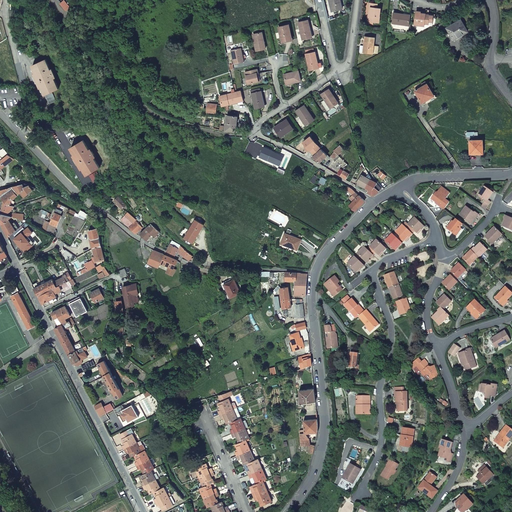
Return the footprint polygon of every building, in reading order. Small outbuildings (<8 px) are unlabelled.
[(68,5),(62,0),(60,0),(58,2),(64,9),(68,5)] [(342,9),(339,0),(328,0),(329,3),(331,3),(333,11),(342,9)] [(370,8),(369,22),(378,23),(380,9),(376,8),(377,4),(370,3),(369,8),(370,8)] [(425,13),(419,12),(419,11),(415,10),(414,24),(423,25),(424,23),(427,23),(428,20),(432,20),(432,15),(425,14),(425,13)] [(392,23),(408,25),(409,22),(409,15),(403,15),(403,13),(393,12),(392,23)] [(311,37),(307,20),(298,22),(301,40),(311,37)] [(451,39),(465,32),(459,20),(445,28),(451,39)] [(281,42),(290,40),(288,29),(289,29),(288,24),(277,27),(281,42)] [(252,34),(255,50),(264,48),(261,32),(252,34)] [(364,46),(363,53),(372,53),(377,53),(378,46),(373,46),(374,38),(365,37),(364,46)] [(231,50),(234,64),(245,62),(241,47),(231,50)] [(305,54),(309,70),(318,68),(314,52),(305,54)] [(36,79),(39,87),(40,86),(48,103),(54,100),(50,91),(57,88),(52,78),(54,77),(50,68),(48,69),(44,59),(31,64),(34,71),(33,72),(36,79)] [(247,84),(259,82),(257,73),(258,73),(257,70),(245,72),(247,84)] [(298,71),(283,74),(285,83),(294,81),(294,82),(300,81),(298,71)] [(433,95),(426,83),(414,90),(422,102),(433,95)] [(320,94),(329,108),(337,103),(328,89),(320,94)] [(240,90),(219,96),(221,106),(222,106),(243,100),(240,90)] [(264,106),(260,91),(259,91),(256,92),(255,90),(250,91),(251,93),(254,108),(264,106)] [(423,104),(435,97),(433,95),(422,102),(423,104)] [(313,120),(304,105),(295,111),(305,125),(313,120)] [(227,115),(225,126),(219,126),(219,131),(235,131),(236,124),(237,116),(227,115)] [(283,135),(293,129),(286,119),(274,128),(277,133),(280,131),(283,135)] [(321,149),(310,136),(303,142),(306,145),(309,149),(310,149),(312,152),(314,155),(321,149)] [(94,155),(89,147),(87,148),(82,139),(69,146),(74,153),(72,154),(81,168),(82,167),(86,174),(98,166),(92,156),(94,155)] [(470,153),(483,153),(483,139),(474,139),(469,139),(470,153)] [(341,145),(334,151),(335,151),(331,155),(334,159),(344,150),(341,145)] [(259,156),(275,164),(279,156),(271,151),(267,149),(263,147),(259,156)] [(321,160),(324,158),(326,160),(329,157),(321,149),(314,155),(312,156),(314,158),(312,159),(315,161),(316,160),(318,163),(321,160)] [(0,168),(13,158),(7,153),(0,158),(0,168)] [(94,170),(88,174),(92,181),(98,177),(94,170)] [(349,174),(343,170),(340,176),(345,179),(349,174)] [(360,186),(365,188),(366,185),(369,180),(361,175),(356,184),(360,186)] [(373,188),(375,184),(375,183),(369,180),(366,185),(365,188),(368,189),(366,192),(372,195),(378,191),(373,188)] [(20,191),(28,185),(21,183),(11,185),(18,193),(20,191)] [(10,186),(3,189),(6,193),(12,188),(16,194),(18,193),(11,185),(10,186)] [(23,196),(34,187),(30,185),(28,185),(20,191),(23,196)] [(477,196),(484,201),(480,207),(485,209),(490,202),(487,200),(489,197),(488,196),(491,191),(484,186),(477,196)] [(430,199),(439,205),(438,206),(443,210),(448,202),(444,199),(449,193),(440,187),(436,193),(435,192),(430,199)] [(12,188),(6,193),(11,199),(17,195),(16,194),(12,188)] [(0,197),(3,201),(3,202),(8,206),(8,205),(12,205),(13,201),(11,199),(6,193),(3,189),(0,189),(0,197)] [(356,210),(364,200),(358,195),(355,192),(352,194),(349,198),(353,201),(349,206),(354,211),(356,210)] [(128,207),(118,196),(114,200),(122,208),(124,206),(126,209),(128,207)] [(112,201),(120,210),(122,208),(114,200),(112,201)] [(1,210),(7,212),(8,211),(13,206),(14,205),(8,205),(8,206),(3,202),(1,210)] [(458,215),(470,224),(478,214),(473,211),(472,212),(470,211),(471,210),(465,206),(458,215)] [(57,226),(61,216),(59,215),(61,211),(55,208),(49,223),(45,231),(45,232),(52,236),(56,226),(57,226)] [(142,227),(134,220),(134,219),(128,212),(126,214),(126,216),(122,220),(130,227),(129,228),(135,234),(137,233),(141,228),(142,227)] [(15,231),(8,220),(11,217),(10,216),(0,213),(0,224),(7,238),(15,231)] [(511,230),(511,214),(510,218),(505,216),(501,226),(511,230)] [(408,224),(416,232),(420,228),(421,230),(424,227),(415,218),(408,224)] [(460,227),(462,224),(455,220),(453,222),(452,221),(446,229),(452,234),(455,230),(456,231),(460,227)] [(203,225),(195,221),(186,238),(193,242),(203,225)] [(140,234),(147,240),(151,235),(154,239),(156,237),(155,236),(159,233),(150,224),(143,231),(140,234)] [(395,232),(404,240),(408,236),(409,238),(412,235),(402,225),(395,232)] [(455,236),(461,228),(460,227),(456,231),(455,230),(452,234),(455,236)] [(492,244),(502,235),(494,227),(484,236),(492,244)] [(103,258),(96,228),(93,229),(92,228),(88,229),(90,238),(92,248),(93,248),(96,260),(103,258)] [(80,244),(84,237),(78,234),(74,241),(80,244)] [(300,241),(284,234),(281,243),(288,246),(288,247),(296,250),(300,241)] [(401,243),(391,234),(384,241),(392,249),(397,245),(399,246),(401,243)] [(375,239),(368,245),(377,254),(381,250),(382,252),(385,249),(375,239)] [(477,257),(478,258),(488,249),(481,242),(471,251),(477,257)] [(11,263),(0,243),(0,261),(3,268),(9,265),(11,263)] [(178,248),(171,244),(167,250),(175,255),(177,250),(182,255),(184,256),(188,259),(191,255),(180,245),(178,248)] [(372,254),(363,246),(357,253),(366,262),(369,259),(368,258),(372,254)] [(158,267),(163,254),(154,250),(150,258),(148,262),(158,267)] [(471,250),(462,258),(469,265),(477,257),(471,251),(471,250)] [(164,255),(161,263),(169,267),(166,272),(173,275),(176,269),(173,268),(176,260),(164,255)] [(347,263),(355,271),(359,267),(360,268),(363,264),(354,256),(347,263)] [(88,271),(96,266),(92,260),(84,264),(88,271)] [(456,277),(465,269),(458,262),(452,268),(450,270),(456,277)] [(384,275),(389,288),(390,287),(399,284),(394,271),(384,275)] [(52,279),(41,284),(40,284),(40,285),(38,286),(36,282),(32,284),(38,296),(59,286),(64,283),(68,281),(72,279),(68,272),(64,275),(62,276),(62,277),(53,282),(52,279)] [(292,281),(294,281),(294,273),(285,272),(285,277),(285,280),(285,281),(292,281)] [(294,282),(294,290),(305,289),(306,274),(294,273),(294,281),(294,282)] [(457,281),(450,274),(448,273),(443,278),(445,279),(442,283),(448,290),(457,281)] [(340,285),(338,283),(338,282),(339,282),(339,281),(339,280),(339,279),(335,275),(325,283),(329,288),(332,291),(332,292),(334,295),(342,289),(340,285)] [(214,283),(219,296),(228,292),(223,279),(214,283)] [(131,283),(125,284),(126,286),(122,287),(126,307),(134,305),(134,302),(136,302),(134,295),(137,294),(134,284),(131,284),(131,283)] [(390,287),(394,298),(403,295),(399,284),(390,287)] [(59,286),(38,296),(42,304),(48,301),(50,305),(56,302),(54,297),(56,296),(54,293),(61,290),(59,286)] [(290,307),(288,298),(287,286),(279,288),(282,308),(290,307)] [(502,306),(511,295),(511,292),(506,286),(494,298),(502,306)] [(99,289),(90,294),(94,302),(103,298),(99,289)] [(10,297),(27,331),(35,327),(17,294),(10,297)] [(442,310),(451,301),(444,294),(435,303),(441,308),(442,310)] [(346,303),(356,317),(358,315),(363,311),(353,297),(346,303)] [(396,301),(401,314),(411,310),(406,297),(396,301)] [(80,298),(69,304),(76,317),(87,311),(80,298)] [(484,309),(474,298),(466,306),(476,317),(484,309)] [(295,304),(296,318),(303,318),(302,303),(295,304)] [(65,306),(51,313),(58,326),(66,322),(64,318),(70,316),(65,306)] [(438,324),(448,315),(442,310),(441,308),(432,316),(438,324)] [(358,315),(370,330),(378,324),(366,309),(363,311),(358,315)] [(115,327),(115,331),(123,331),(123,319),(121,319),(120,325),(113,325),(113,327),(115,327)] [(54,328),(68,354),(83,347),(82,345),(81,346),(80,342),(73,346),(64,328),(74,324),(72,320),(66,322),(58,326),(54,328)] [(324,322),(325,339),(327,338),(327,345),(336,344),(335,331),(332,328),(330,328),(330,324),(327,321),(324,322)] [(295,331),(305,328),(304,322),(293,324),(295,331)] [(495,347),(503,342),(504,343),(511,339),(505,330),(490,338),(495,347)] [(289,335),(291,342),(294,350),(303,347),(301,340),(300,340),(297,332),(289,335)] [(453,343),(447,352),(454,356),(459,348),(453,343)] [(80,360),(76,353),(83,351),(87,349),(86,345),(83,347),(68,354),(73,364),(80,360)] [(460,351),(464,363),(463,363),(465,368),(475,365),(469,347),(465,348),(465,349),(460,351)] [(297,358),(299,365),(300,368),(311,365),(309,353),(297,358)] [(355,366),(356,354),(350,353),(349,368),(358,369),(359,366),(355,366)] [(428,375),(429,376),(430,376),(431,377),(432,378),(439,376),(434,365),(430,366),(428,364),(428,363),(427,362),(424,358),(421,361),(418,357),(409,365),(417,374),(419,372),(422,376),(424,374),(427,375),(428,375)] [(104,361),(121,393),(123,392),(126,391),(124,388),(106,360),(104,361)] [(121,393),(104,361),(101,362),(97,364),(109,387),(110,389),(115,397),(117,396),(117,398),(122,395),(121,393)] [(134,381),(118,370),(117,371),(125,384),(132,385),(134,381)] [(482,391),(484,394),(484,396),(489,396),(489,395),(489,393),(491,393),(491,395),(495,395),(496,383),(490,383),(490,384),(485,384),(485,385),(479,384),(478,391),(482,391)] [(307,404),(312,404),(312,402),(315,402),(313,388),(301,390),(301,388),(298,389),(298,390),(299,390),(299,396),(296,397),(298,408),(304,407),(303,403),(307,402),(307,404)] [(407,411),(407,392),(403,392),(396,392),(396,400),(397,400),(397,411),(407,411)] [(217,402),(220,409),(217,410),(219,414),(232,409),(229,403),(225,393),(218,395),(220,401),(217,402)] [(358,402),(357,402),(357,415),(364,415),(364,413),(370,413),(370,397),(358,397),(358,402)] [(94,406),(100,416),(106,413),(104,408),(111,404),(110,403),(103,407),(101,403),(94,406)] [(111,404),(104,408),(106,413),(113,409),(111,404)] [(122,404),(114,409),(118,416),(121,414),(124,419),(126,418),(128,422),(139,416),(132,404),(124,409),(122,404)] [(236,419),(232,409),(219,414),(220,418),(223,417),(226,423),(229,422),(236,419)] [(236,419),(229,422),(232,428),(229,430),(231,434),(244,428),(240,418),(236,419)] [(317,432),(317,426),(316,419),(303,420),(304,429),(300,430),(300,433),(305,433),(307,436),(312,436),(312,433),(313,433),(313,437),(315,437),(317,432)] [(502,433),(494,442),(501,448),(511,435),(511,429),(506,425),(500,432),(502,433)] [(248,438),(244,428),(231,434),(232,437),(235,436),(238,442),(244,440),(248,438)] [(412,448),(415,430),(403,428),(402,436),(404,436),(402,447),(412,448)] [(136,442),(131,433),(129,434),(127,429),(119,433),(125,443),(121,445),(123,449),(136,442)] [(500,432),(493,441),(494,442),(502,433),(500,432)] [(307,436),(305,433),(300,433),(299,433),(300,444),(308,444),(308,438),(307,436)] [(235,444),(237,450),(234,452),(236,455),(248,450),(244,440),(238,442),(235,444)] [(449,453),(451,442),(441,440),(439,448),(441,449),(439,457),(447,459),(446,462),(450,463),(453,454),(449,453)] [(134,454),(140,451),(136,442),(123,449),(125,452),(128,450),(131,456),(134,454)] [(144,461),(149,459),(144,449),(140,451),(134,454),(137,460),(134,462),(136,465),(144,461)] [(246,463),(253,460),(248,450),(236,455),(237,459),(240,458),(243,464),(246,463)] [(153,468),(149,459),(144,461),(136,465),(138,469),(141,467),(144,473),(149,470),(150,470),(153,468)] [(253,460),(246,463),(249,470),(246,471),(248,475),(261,469),(257,459),(253,460)] [(389,467),(385,476),(386,479),(390,481),(393,476),(395,476),(397,471),(396,471),(399,465),(391,461),(388,467),(389,467)] [(199,477),(212,471),(211,468),(207,469),(205,463),(195,467),(199,477)] [(350,465),(346,472),(348,473),(344,480),(354,485),(361,470),(350,465)] [(477,479),(488,470),(486,467),(475,476),(477,479)] [(265,479),(261,469),(248,475),(249,478),(252,477),(255,484),(261,481),(265,479)] [(142,485),(155,479),(150,470),(149,470),(144,473),(140,475),(143,480),(140,482),(142,485)] [(488,470),(477,479),(484,486),(494,478),(488,470)] [(212,471),(199,477),(202,486),(209,483),(213,482),(210,476),(214,475),(212,471)] [(421,491),(433,500),(438,493),(431,488),(437,479),(433,476),(429,477),(420,489),(421,491)] [(494,478),(484,486),(486,489),(497,480),(494,478)] [(154,491),(159,488),(155,479),(142,485),(144,489),(147,488),(150,493),(153,491),(154,491)] [(266,491),(261,481),(255,484),(252,485),(254,492),(251,493),(253,497),(266,491)] [(199,488),(203,497),(216,492),(215,488),(212,489),(209,483),(202,486),(199,488)] [(153,491),(156,497),(153,499),(155,502),(168,496),(163,486),(159,488),(154,491),(153,491)] [(270,502),(266,491),(253,497),(254,501),(257,499),(260,506),(270,502)] [(203,497),(207,507),(210,505),(217,503),(215,497),(218,495),(216,492),(203,497)] [(168,496),(155,502),(157,506),(160,504),(163,510),(172,505),(168,496)] [(461,511),(466,511),(475,505),(466,496),(460,502),(461,503),(458,506),(459,510),(461,511)] [(217,503),(210,505),(213,511),(221,511),(228,510),(227,506),(223,507),(221,501),(217,503)]
